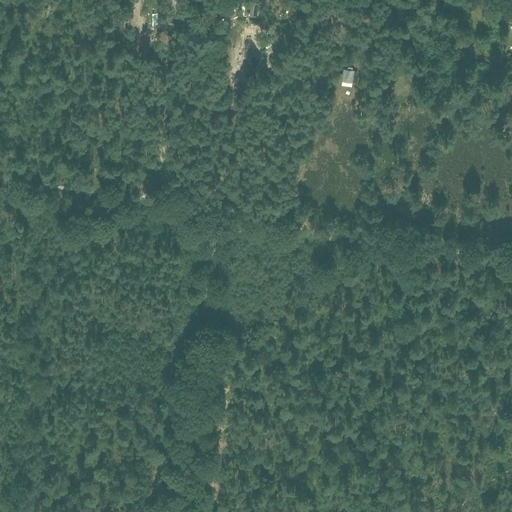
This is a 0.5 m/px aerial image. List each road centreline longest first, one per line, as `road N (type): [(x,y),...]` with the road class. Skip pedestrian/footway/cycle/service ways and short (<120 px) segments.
road 1 (track): [(179,511),(218,210)]
road 2 (track): [(218,210),(511,255)]
road 3 (track): [(218,210),(0,180)]
